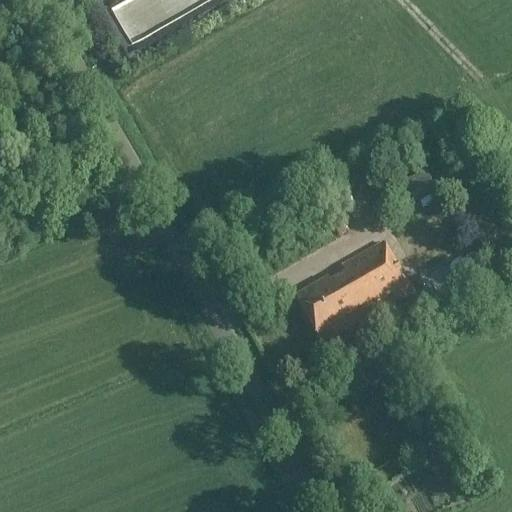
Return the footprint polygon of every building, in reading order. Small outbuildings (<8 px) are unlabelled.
[(147,31),(132,0),(126,0),(110,8),(126,41),(147,31)] [(137,0),(153,25),(171,14),(169,11),(187,0),(137,0)] [(388,216),(418,199),(435,189),(423,171),(406,180),(377,198),(388,216)] [(71,196),(73,202),(83,198),(81,193),(71,196)] [(321,346),(411,295),(382,243),(340,267),(345,276),(330,284),(327,279),(294,298),(321,346)]
